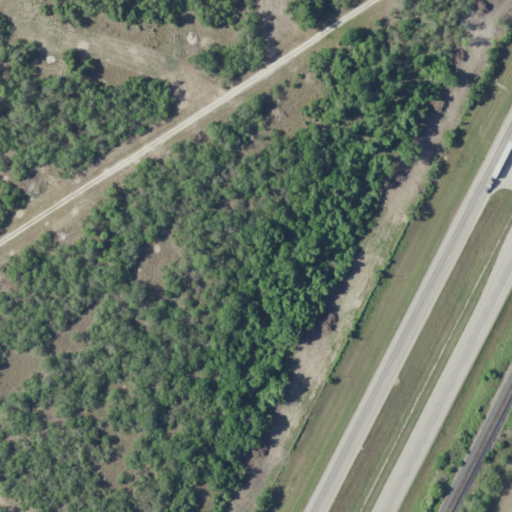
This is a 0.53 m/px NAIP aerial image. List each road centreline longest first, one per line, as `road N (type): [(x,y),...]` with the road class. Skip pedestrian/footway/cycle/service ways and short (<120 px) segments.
road 1 (trunk): [(511,129),(317,511)]
road 2 (trunk): [(382,511),(511,266)]
